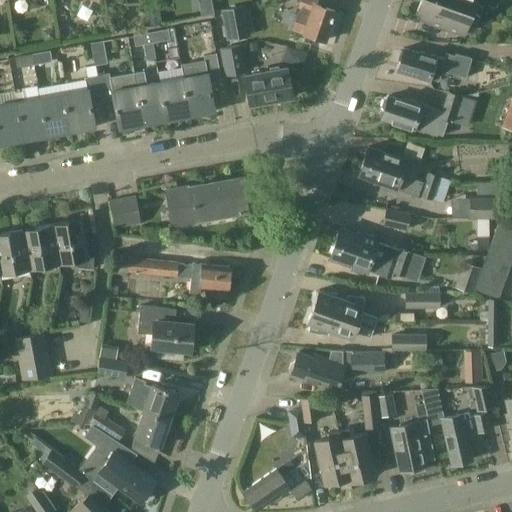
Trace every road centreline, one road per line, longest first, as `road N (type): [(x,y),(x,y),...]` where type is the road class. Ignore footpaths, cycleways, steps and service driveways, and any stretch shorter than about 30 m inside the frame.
road 1 (residential): [(201,511),(331,140)]
road 2 (residential): [(0,186),(254,138),(331,140)]
road 3 (residential): [(331,140),(380,0)]
road 4 (residential): [(393,511),(511,483)]
